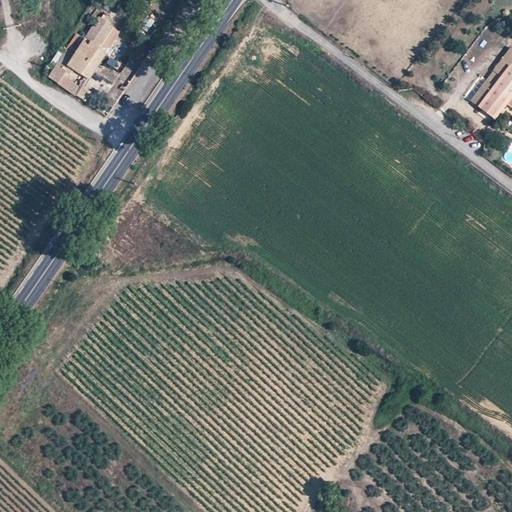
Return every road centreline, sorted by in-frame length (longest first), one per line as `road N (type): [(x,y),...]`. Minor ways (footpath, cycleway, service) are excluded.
road 1 (primary): [(241,0),(0,339)]
road 2 (unclassified): [(265,0),(511,186)]
road 3 (track): [(130,153),(0,58)]
